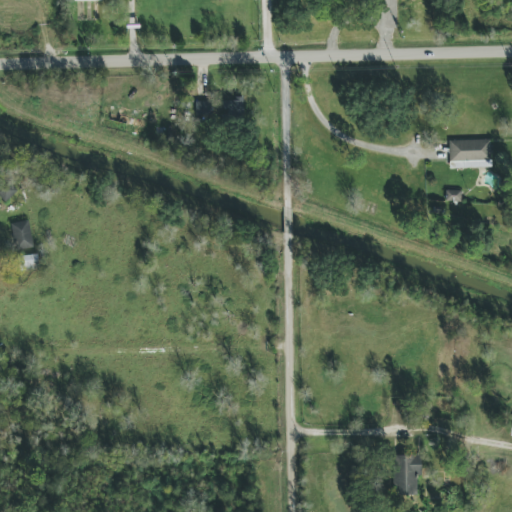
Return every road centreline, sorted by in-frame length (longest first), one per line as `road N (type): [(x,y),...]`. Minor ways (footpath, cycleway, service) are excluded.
road 1 (residential): [(0,63),(511,50)]
road 2 (residential): [(296,511),(286,245)]
road 3 (residential): [(286,208),(283,71),(266,40),(267,0)]
